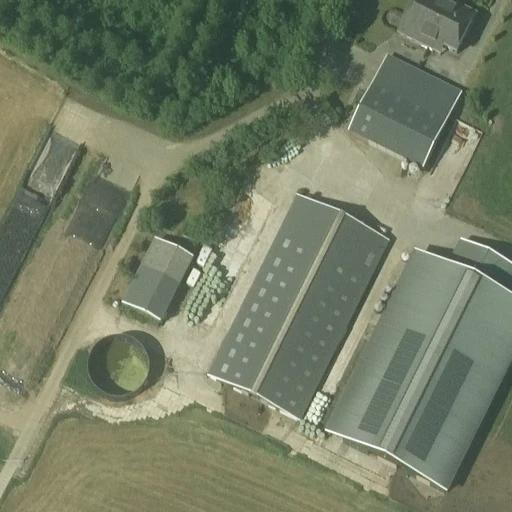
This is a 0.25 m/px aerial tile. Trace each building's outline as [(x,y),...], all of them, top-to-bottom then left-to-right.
[(427,50),(447,11),(425,0),(417,0),(399,36),(427,50)] [(450,6),(447,11),(427,50),(433,53),(437,46),(457,56),(476,19),(450,6)] [(461,96),(388,59),(349,136),(422,172),(461,96)] [(324,376),(376,272),(388,243),(297,198),(207,379),(300,425),(324,376)] [(156,243),(141,270),(122,308),(161,326),(180,289),(193,262),(156,243)] [(447,273),(418,259),(328,439),(444,496),(511,358),(511,305),(504,301),(511,285),(511,269),(461,244),(447,273)] [(87,374),(89,383),(93,391),(100,397),(108,402),(117,404),(126,403),(134,399),(141,393),(146,386),(149,377),(149,368),(147,360),(141,352),(134,346),(125,342),(116,341),(106,344),(98,348),(92,356),(88,364),(87,374)]
